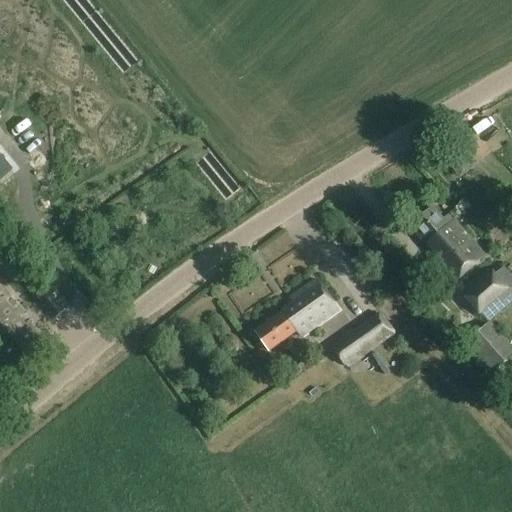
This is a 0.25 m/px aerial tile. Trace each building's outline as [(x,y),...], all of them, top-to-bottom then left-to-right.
[(0,149),(0,180),(15,168),(0,149)] [(457,164),(452,168),(453,170),(459,176),(464,171),(457,164)] [(454,283),(483,257),(449,218),(444,223),(432,210),(411,229),(434,255),(431,258),(454,283)] [(408,256),(390,273),(421,305),(438,289),(408,256)] [(511,275),(505,268),(468,300),(480,313),(480,312),(488,321),(511,300),(511,275)] [(30,289),(54,319),(65,311),(40,280),(30,289)] [(301,338),(338,311),(317,281),(290,300),(294,305),(255,332),(269,352),(297,333),(301,338)] [(15,369),(45,345),(29,325),(31,323),(0,282),(0,360),(6,368),(11,363),(15,369)] [(384,316),(335,349),(345,364),(347,367),(396,334),(384,316)] [(467,344),(494,373),(511,356),(511,349),(488,324),(467,344)]
